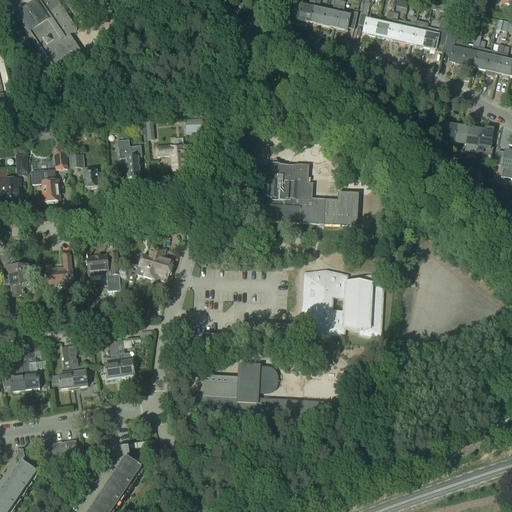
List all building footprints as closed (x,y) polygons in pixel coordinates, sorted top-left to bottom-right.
[(77,31),(60,7),(55,0),(40,0),(35,4),(32,7),(31,5),(20,13),(21,14),(18,16),(17,15),(9,21),(18,35),(12,39),(45,88),(60,78),(59,77),(85,60),(77,47),(73,50),(71,47),(72,46),(72,45),(67,38),(77,31)] [(299,0),(285,0),(283,11),(300,15),(298,22),(310,24),(314,10),(315,5),(309,4),(309,6),(302,4),(303,1),(299,0)] [(335,1),(333,8),(339,9),(337,15),(334,30),(346,33),(347,30),(354,32),(357,15),(350,14),(349,18),(343,16),(346,3),(335,1)] [(364,4),(361,15),(367,16),(369,9),(370,5),(364,4)] [(326,12),(322,27),(334,30),(337,15),(339,9),(333,8),(332,14),(326,12)] [(314,10),(310,24),(322,27),(326,12),(314,10)] [(391,21),(390,27),(387,42),(399,44),(402,30),(396,28),(397,23),(396,22),(398,15),(393,14),(391,21)] [(427,29),(423,49),(435,52),(436,46),(444,48),(450,23),(441,21),(439,32),(427,29)] [(366,22),(363,36),(375,39),(378,24),(366,22)] [(497,22),(495,31),(507,34),(509,24),(497,22)] [(378,24),(375,39),(387,42),(390,27),(378,24)] [(416,24),(415,27),(414,32),(411,47),(423,49),(427,29),(428,26),(416,24)] [(402,30),(399,44),(411,47),(414,32),(402,30)] [(448,34),(443,54),(452,56),(450,64),(462,67),(465,53),(467,44),(456,41),(457,36),(448,34)] [(465,53),(462,67),(474,70),(480,42),(481,40),(475,38),(471,54),(465,53)] [(480,42),(474,70),(486,73),(490,52),(484,50),(485,43),(480,42)] [(490,52),(486,73),(485,74),(487,76),(491,77),(493,76),(493,74),(498,75),(504,47),(499,46),(497,53),(490,52)] [(504,47),(498,75),(510,78),(511,67),(511,63),(506,62),(509,49),(504,47)] [(202,121),(186,122),(186,135),(202,134),(202,121)] [(144,123),(137,124),(138,136),(146,136),(145,133),(144,123)] [(281,124),(281,132),(313,134),(313,126),(288,124),(281,124)] [(444,126),(442,143),(454,144),(457,128),(444,126)] [(457,128),(454,144),(466,146),(468,130),(457,128)] [(466,146),(465,153),(477,154),(480,132),(468,130),(466,146)] [(480,132),(477,154),(477,155),(492,158),(493,150),(490,150),(493,131),(485,130),(484,133),(480,132)] [(167,148),(156,149),(157,158),(171,157),(173,176),(186,174),(184,153),(192,152),(192,146),(183,147),(182,140),(173,141),(174,148),(167,149),(167,148)] [(129,149),(118,150),(119,161),(126,160),(128,181),(140,180),(138,159),(141,159),(140,148),(129,149)] [(432,151),(430,164),(441,165),(443,153),(432,151)] [(65,152),(54,153),(56,172),(67,171),(65,152)] [(502,170),(500,183),(511,185),(511,154),(505,153),(502,170)] [(26,157),(16,158),(18,178),(28,177),(26,157)] [(82,157),(69,159),(70,171),(83,170),(82,157)] [(454,159),(452,170),(461,171),(463,161),(454,159)] [(251,215),(251,216),(266,217),(266,224),(266,223),(299,225),(299,226),(300,226),(300,225),(323,226),(323,227),(324,227),(324,226),(340,227),(340,228),(340,227),(356,228),(356,229),(357,229),(359,196),(358,196),(358,197),(338,196),(338,195),(337,204),(325,203),(325,202),(325,203),(311,202),(312,186),(313,186),(308,185),(309,167),(294,166),(294,168),(280,167),(280,166),(270,165),(269,172),(254,171),(255,171),(253,215),(251,215)] [(55,171),(31,174),(32,187),(42,186),(44,204),(59,203),(57,182),(56,182),(55,174),(55,171)] [(97,172),(83,174),(84,191),(98,189),(97,172)] [(461,178),(459,191),(471,193),(473,182),(473,180),(461,178)] [(7,182),(0,182),(0,188),(0,189),(2,208),(21,206),(19,181),(12,181),(12,182),(7,182)] [(473,182),(471,193),(478,195),(480,183),(473,182)] [(167,281),(173,263),(168,262),(168,263),(163,262),(163,260),(166,251),(156,248),(152,260),(142,257),(139,268),(126,263),(125,268),(120,268),(119,268),(120,280),(155,291),(159,279),(167,281)] [(46,274),(44,275),(45,287),(64,286),(65,294),(75,293),(73,272),(72,272),(71,257),(63,257),(64,269),(52,270),(52,266),(46,267),(46,274)] [(121,294),(118,268),(108,269),(107,258),(86,260),(89,286),(107,284),(108,295),(121,294)] [(9,279),(4,280),(4,288),(12,288),(13,297),(24,296),(23,287),(33,285),(32,266),(8,268),(9,279)] [(305,277),(301,333),(318,337),(318,336),(319,336),(321,336),(321,338),(322,338),(342,336),(343,330),(356,333),(359,333),(359,337),(369,339),(379,338),(383,281),(373,279),(362,280),(362,284),(359,283),(345,285),(345,280),(325,275),(324,276),(321,276),(321,275),(305,277)] [(41,313),(33,314),(35,332),(43,331),(41,313)] [(52,319),(45,319),(46,331),(53,330),(52,319)] [(292,341),(292,328),(243,326),(242,338),(292,341)] [(184,337),(184,349),(234,351),(235,339),(184,336),(184,337)] [(110,360),(104,361),(105,367),(107,382),(121,380),(116,344),(115,340),(108,341),(110,360)] [(123,343),(116,344),(121,380),(134,378),(132,363),(124,364),(123,356),(125,356),(123,343)] [(74,347),(68,348),(70,368),(72,375),(74,390),(88,388),(85,367),(79,368),(77,361),(76,361),(74,347)] [(63,377),(58,377),(60,392),(74,390),(72,375),(70,368),(68,348),(60,349),(63,364),(61,365),(63,377)] [(34,352),(20,354),(21,357),(26,393),(40,391),(37,376),(31,377),(29,365),(36,364),(34,352)] [(26,393),(21,357),(14,358),(16,371),(2,373),(4,389),(11,388),(12,395),(26,393)] [(191,398),(190,417),(337,425),(338,405),(256,401),(257,394),(267,394),(268,394),(269,394),(270,394),(271,393),(272,393),(273,392),(274,391),(275,390),(275,389),(276,388),(276,387),(276,386),(276,385),(277,385),(277,380),(277,379),(277,378),(276,377),(276,376),(276,375),(275,374),(274,373),(274,372),(273,371),(272,371),(271,370),(270,370),(269,370),(268,369),(258,369),(258,368),(240,367),(239,386),(204,385),(203,398),(191,398)] [(76,443),(40,448),(42,462),(44,470),(78,464),(77,456),(78,456),(76,443)] [(126,462),(91,511),(114,511),(142,472),(127,462),(130,459),(129,458),(128,450),(122,450),(123,460),(126,462)] [(21,466),(0,496),(0,511),(11,511),(37,476),(23,467),(25,463),(23,454),(17,455),(19,464),(19,465),(21,466)]
